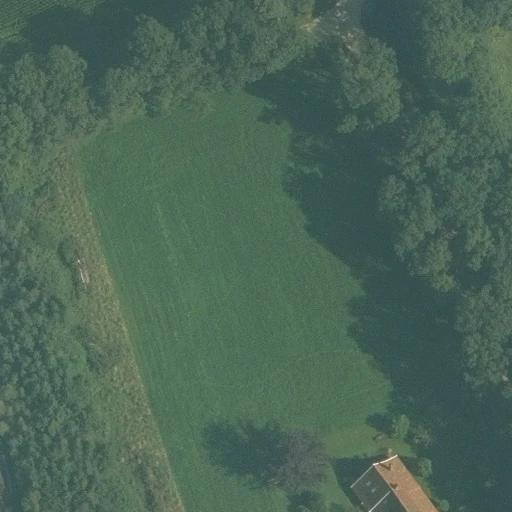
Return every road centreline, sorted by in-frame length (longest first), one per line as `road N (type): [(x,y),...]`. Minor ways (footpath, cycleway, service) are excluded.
road 1 (track): [(511,375),(342,13)]
road 2 (unclassified): [(0,131),(304,33),(342,13)]
